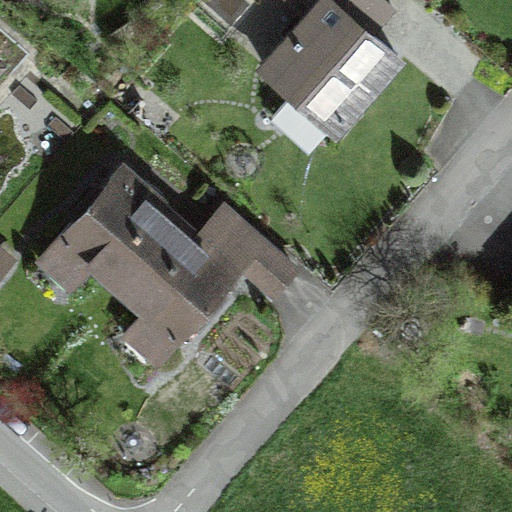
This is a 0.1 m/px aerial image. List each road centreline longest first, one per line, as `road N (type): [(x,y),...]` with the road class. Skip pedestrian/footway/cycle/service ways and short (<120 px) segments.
road 1 (residential): [(178,511),(511,127)]
road 2 (residential): [(94,511),(0,428)]
